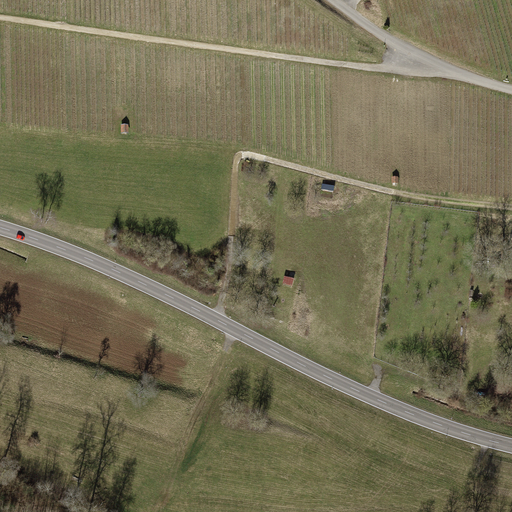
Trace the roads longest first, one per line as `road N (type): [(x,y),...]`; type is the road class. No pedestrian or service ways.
road 1 (secondary): [(0,222),(59,240),(233,321),(390,408),(511,442)]
road 2 (track): [(511,209),(386,194),(224,145),(228,250),(214,312)]
road 3 (track): [(437,64),(402,70),(304,59),(0,14)]
road 4 (track): [(233,321),(155,511)]
road 5 (track): [(331,0),(437,64),(511,90)]
